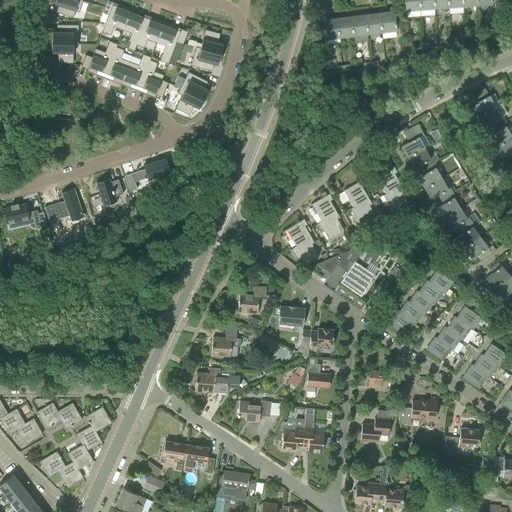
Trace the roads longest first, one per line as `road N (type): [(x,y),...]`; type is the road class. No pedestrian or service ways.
road 1 (residential): [(254,237),(371,134),(511,61)]
road 2 (residential): [(334,510),(142,388)]
road 3 (residential): [(174,136),(160,114),(44,65),(44,0)]
road 4 (residential): [(202,129),(228,81),(241,21),(226,5),(167,0)]
road 5 (residential): [(334,510),(352,318)]
road 6 (residential): [(511,424),(352,318)]
road 7 (residential): [(142,388),(220,222)]
road 8 (residential): [(0,192),(174,136)]
road 9 (residential): [(250,149),(301,0)]
road 10 (residential): [(137,399),(116,389),(0,388)]
road 11 (residential): [(352,318),(262,254),(254,237)]
road 12 (residential): [(86,511),(137,399)]
